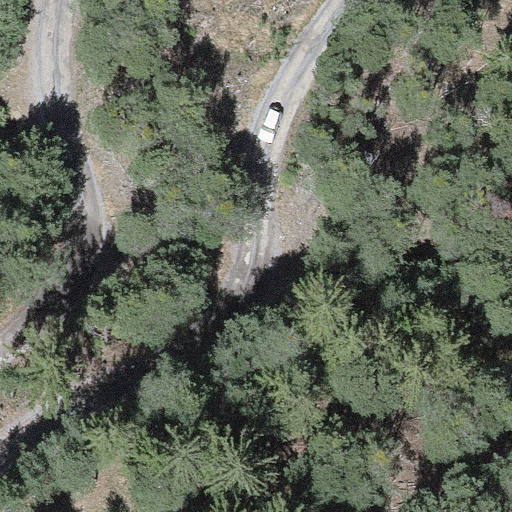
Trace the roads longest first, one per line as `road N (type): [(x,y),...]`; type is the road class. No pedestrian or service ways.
road 1 (track): [(383,0),(322,90),(312,301),(0,497)]
road 2 (track): [(0,376),(89,313),(117,260),(85,60),(101,0)]
